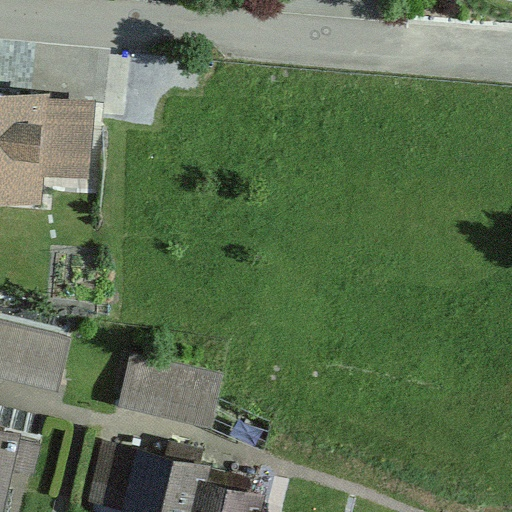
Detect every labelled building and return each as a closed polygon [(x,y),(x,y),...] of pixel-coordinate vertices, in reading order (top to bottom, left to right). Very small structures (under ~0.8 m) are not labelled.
[(52,88),(0,83),(0,198),(5,193),(41,196),(43,194),(46,169),(51,94),(52,88)] [(96,97),(51,94),(46,169),(91,173),(96,97)] [(71,333),(0,314),(0,373),(57,388),(71,333)] [(223,375),(131,353),(119,404),(211,426),(223,375)] [(0,427),(0,511),(13,464),(34,469),(42,438),(0,427)] [(203,461),(103,438),(90,497),(123,505),(121,511),(190,511),(199,474),(203,461)] [(259,488),(199,474),(190,511),(253,511),(255,504),(259,488)]
